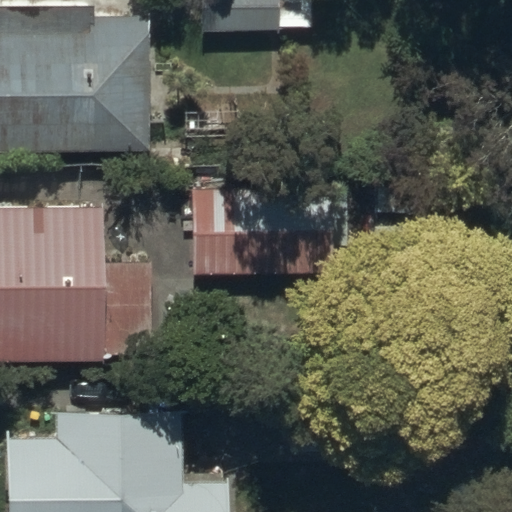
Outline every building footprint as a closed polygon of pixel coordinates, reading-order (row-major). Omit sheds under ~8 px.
[(313,0),(195,0),(196,30),(315,27),(313,0)] [(0,143),(140,144),(140,14),(88,14),(88,5),(0,5),(0,143)] [(0,364),(148,364),(148,203),(0,202),(0,364)] [(183,270),(327,265),(327,226),(182,227),(183,270)] [(179,407),(53,407),(54,440),(4,440),(3,511),(224,511),(224,472),(179,472),(179,407)]
